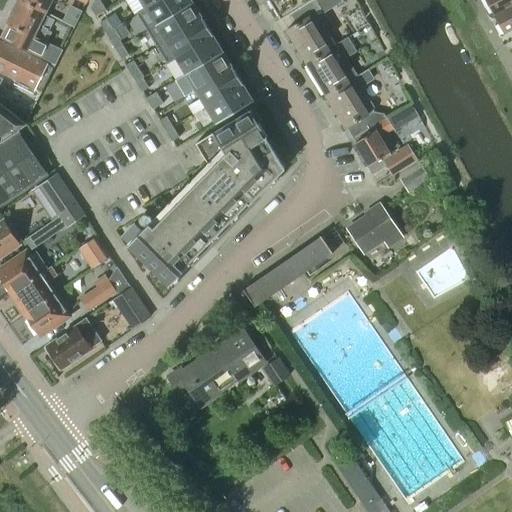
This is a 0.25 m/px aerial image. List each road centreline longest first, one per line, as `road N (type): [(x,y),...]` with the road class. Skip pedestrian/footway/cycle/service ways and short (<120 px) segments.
road 1 (residential): [(92,394),(143,356),(309,197),(310,129),(230,0)]
road 2 (unclassified): [(92,394),(206,511)]
